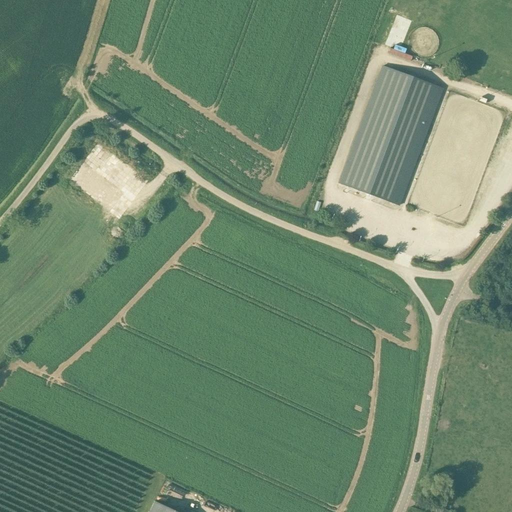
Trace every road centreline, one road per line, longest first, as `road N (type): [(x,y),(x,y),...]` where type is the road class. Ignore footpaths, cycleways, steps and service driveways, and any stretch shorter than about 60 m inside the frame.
road 1 (unknown): [(334,393),(372,306),(272,263),(188,458),(287,501)]
road 2 (unclassified): [(0,221),(73,127),(104,117),(240,205),(403,272)]
road 3 (unknown): [(224,379),(97,324),(37,349),(30,367),(44,378),(196,439)]
road 4 (unknown): [(97,324),(158,292),(193,232),(212,229),(234,242),(235,261),(189,364)]
road 5 (unclassified): [(398,511),(439,330)]
